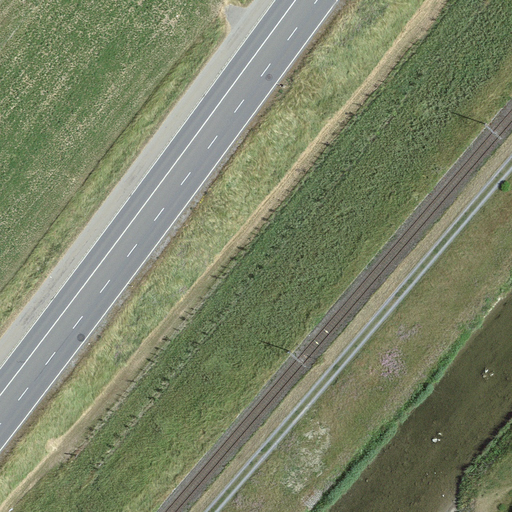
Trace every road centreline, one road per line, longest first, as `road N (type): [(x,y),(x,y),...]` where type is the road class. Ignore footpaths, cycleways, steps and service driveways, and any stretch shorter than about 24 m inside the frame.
road 1 (primary): [(307,0),(0,411)]
road 2 (track): [(212,511),(511,164)]
